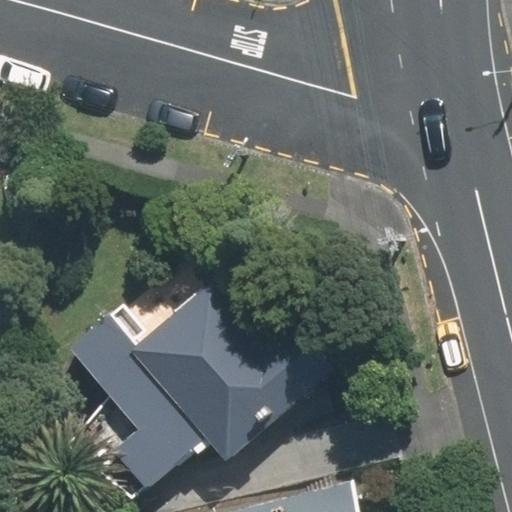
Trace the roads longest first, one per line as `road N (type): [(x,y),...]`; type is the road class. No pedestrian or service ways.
road 1 (residential): [(0,0),(366,101),(457,96)]
road 2 (secondary): [(457,96),(511,345)]
